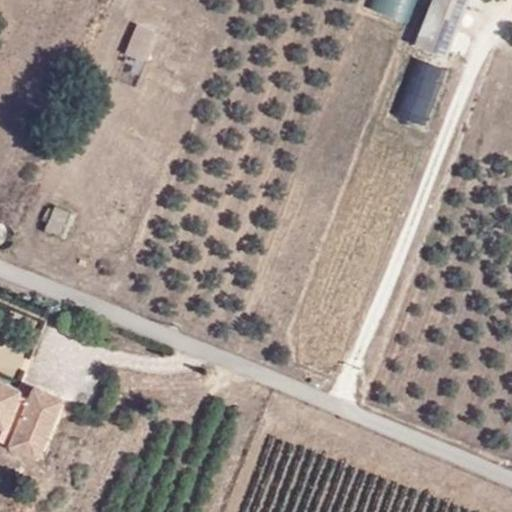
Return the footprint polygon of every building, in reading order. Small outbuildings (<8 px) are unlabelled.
[(433,0),(427,16),(457,27),(467,0),(433,0)] [(427,16),(423,27),(431,29),(424,48),(445,56),(457,27),(427,16)] [(431,29),(423,27),(416,45),(424,48),(431,29)] [(143,60),(154,35),(139,28),(129,55),(143,60)] [(341,352),(446,71),(413,58),(306,338),(341,352)] [(78,218),(59,209),(55,213),(50,211),(44,226),(50,230),(49,233),(68,240),(78,218)] [(8,423),(46,437),(61,399),(36,388),(30,401),(18,395),(20,391),(0,383),(0,424),(7,427),(8,423)] [(39,456),(46,437),(8,423),(7,427),(1,441),(39,456)]
